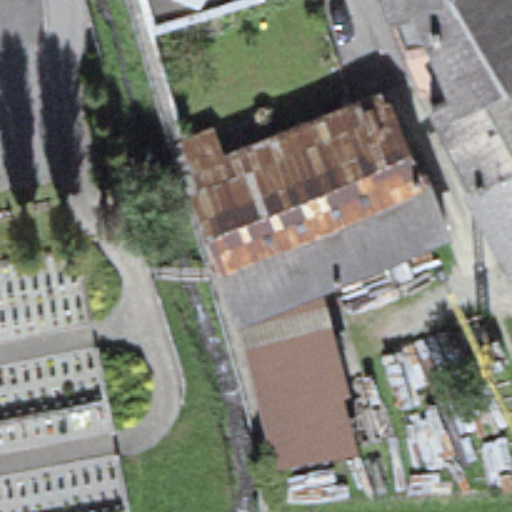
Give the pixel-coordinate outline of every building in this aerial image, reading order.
[(150,0),(156,15),(202,0),(150,0)] [(511,0),(382,0),(431,93),(454,79),(459,86),(511,54),(511,0)] [(454,79),(431,93),(476,168),(511,146),(511,54),(459,86),(454,79)] [(456,225),(431,175),(386,84),(230,145),(218,122),(184,134),(199,179),(191,182),(221,254),(214,259),(242,314),(326,279),(456,225)] [(462,175),(511,251),(511,146),(476,168),(462,175)] [(281,456),(361,442),(326,279),(242,314),(249,333),(281,456)]
